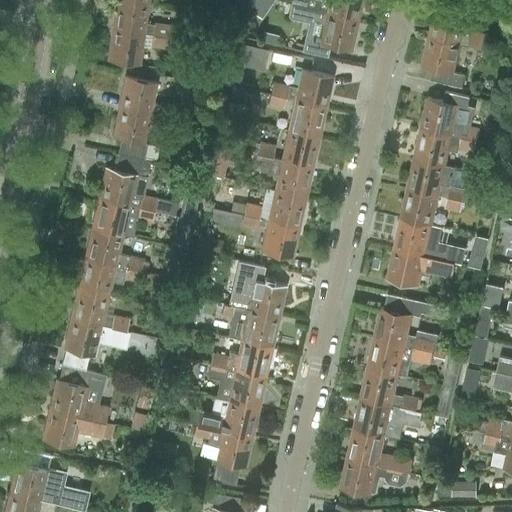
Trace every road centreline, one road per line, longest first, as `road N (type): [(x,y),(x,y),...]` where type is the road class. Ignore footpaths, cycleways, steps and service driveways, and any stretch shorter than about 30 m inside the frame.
road 1 (residential): [(286,511),(394,0)]
road 2 (tertiary): [(0,201),(43,0)]
